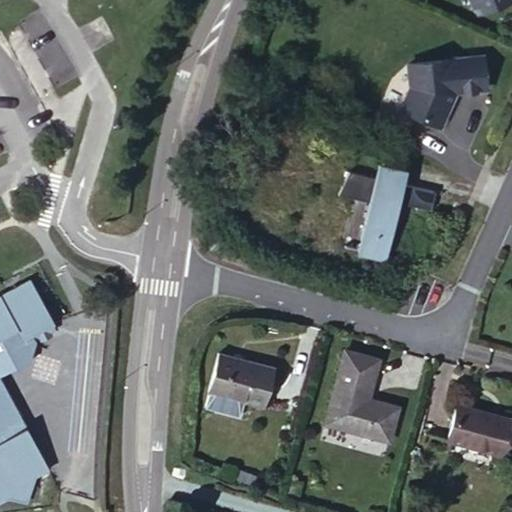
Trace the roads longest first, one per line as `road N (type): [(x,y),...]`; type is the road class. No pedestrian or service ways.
road 1 (residential): [(161,265),(402,332),(434,325),(458,302),(511,186)]
road 2 (tertiary): [(161,265),(197,59),(226,0)]
road 3 (tertiary): [(141,511),(144,370),(161,265)]
